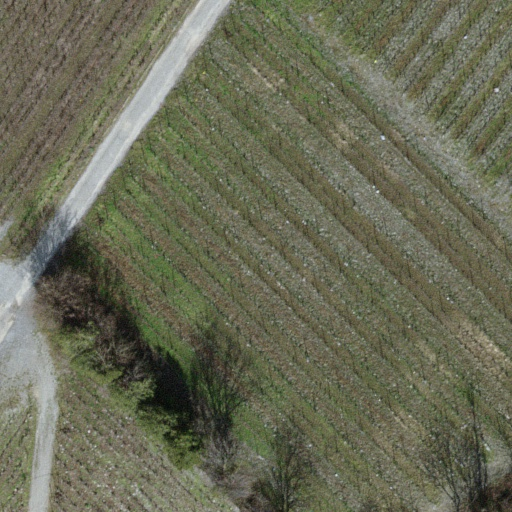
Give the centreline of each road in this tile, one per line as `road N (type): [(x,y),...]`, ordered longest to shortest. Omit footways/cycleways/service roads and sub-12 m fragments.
road 1 (track): [(10,298),(212,0)]
road 2 (track): [(10,298),(39,368),(36,511)]
